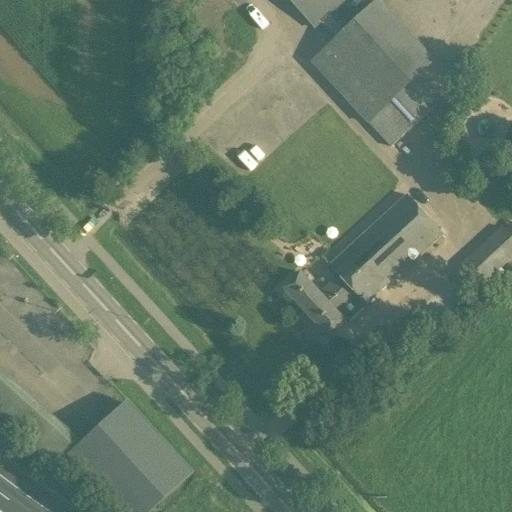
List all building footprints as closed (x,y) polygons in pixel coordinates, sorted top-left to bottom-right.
[(281,0),(289,8),(297,0),(302,0),(312,11),(323,0),(281,0)] [(357,1),(331,24),(369,65),(394,42),(357,1)] [(394,42),(369,65),(407,106),(432,83),(394,42)] [(300,274),(282,291),(304,315),(319,301),(325,307),(357,277),(352,271),(367,257),(390,281),(442,234),(407,196),(328,267),(337,277),(318,294),(300,274)] [(502,228),(460,266),(479,288),(511,258),(511,236),(511,238),(502,228)] [(327,339),(345,322),(347,320),(349,322),(364,309),(361,306),(362,305),(363,306),(390,281),(367,257),(352,271),(357,277),(325,307),(319,301),(304,315),(327,339)] [(0,413),(55,461),(78,435),(0,366),(0,413)] [(123,511),(153,511),(195,473),(127,400),(69,454),(123,511)]
